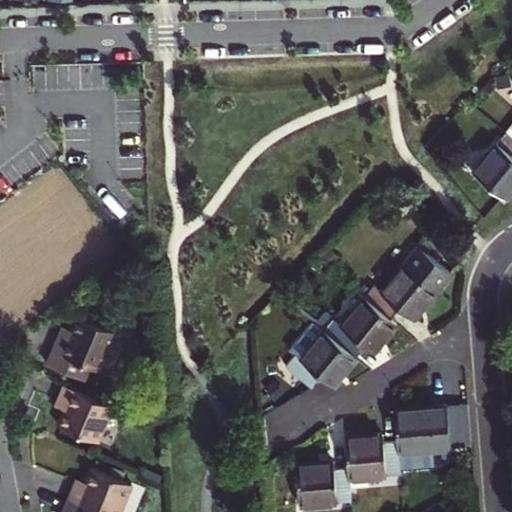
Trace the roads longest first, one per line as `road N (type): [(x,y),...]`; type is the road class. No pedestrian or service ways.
road 1 (residential): [(437,0),(399,25),(0,40)]
road 2 (residential): [(485,321),(277,437)]
road 3 (residential): [(485,321),(502,511)]
